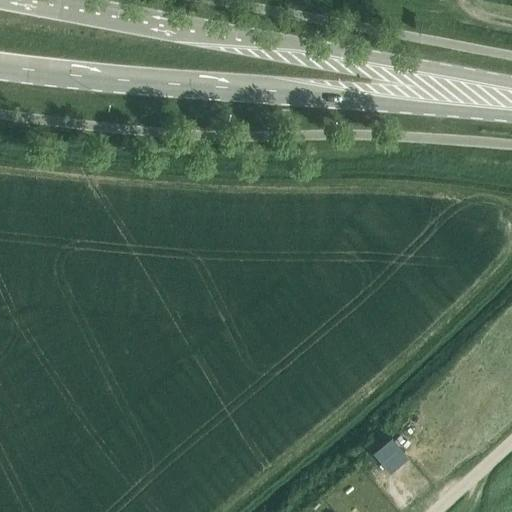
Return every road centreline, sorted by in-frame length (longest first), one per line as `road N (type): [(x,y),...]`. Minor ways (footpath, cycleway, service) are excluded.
road 1 (primary): [(0,61),(291,94),(511,99)]
road 2 (primary): [(511,98),(277,39),(49,0)]
